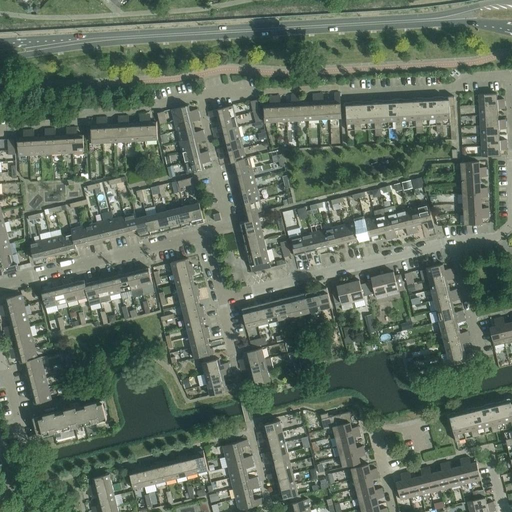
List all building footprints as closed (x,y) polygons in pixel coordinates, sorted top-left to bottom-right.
[(334,101),(329,101),(330,119),(341,118),(340,93),(334,93),(334,101)] [(479,95),(479,105),(505,104),(504,99),(497,99),(497,93),(479,95)] [(313,102),(308,102),(308,120),(319,119),(318,94),(313,94),(313,102)] [(323,94),(318,94),(319,119),(330,119),(329,101),(324,101),(323,94)] [(291,103),(286,103),(287,121),(298,120),(296,95),(291,95),(291,103)] [(302,95),(296,95),(298,120),(308,120),(308,102),(302,103),(302,95)] [(276,122),(275,96),(269,97),(270,104),(264,105),(265,122),(276,122)] [(280,96),(275,96),(276,122),(287,121),(286,103),(281,104),(280,96)] [(448,99),(438,100),(440,132),(444,132),(443,125),(450,125),(450,123),(450,118),(450,114),(450,110),(449,106),(455,106),(454,96),(448,97),(448,99)] [(257,99),(252,101),(251,101),(254,112),(260,110),(257,99)] [(438,100),(428,101),(430,126),(436,126),(437,133),(440,132),(438,100)] [(418,101),(408,102),(409,127),(416,127),(416,134),(420,134),(418,101)] [(428,101),(418,101),(420,134),(423,133),(423,126),(430,126),(428,101)] [(398,102),(387,103),(389,128),(396,128),(396,135),(399,135),(398,102)] [(408,102),(398,102),(399,135),(403,134),(402,127),(409,127),(408,102)] [(377,103),(367,104),(368,129),(375,129),(375,136),(379,136),(377,103)] [(387,103),(377,103),(379,136),(382,136),(382,129),(389,128),(387,103)] [(367,104),(357,105),(358,137),(362,137),(361,130),(368,129),(367,104)] [(505,104),(479,105),(480,115),(498,114),(498,109),(505,109),(505,104)] [(171,109),(174,120),(199,114),(198,109),(190,111),(188,105),(171,109)] [(217,115),(219,121),(236,116),(233,105),(208,112),(210,117),(217,115)] [(357,105),(346,105),(347,131),(355,130),(355,137),(358,137),(357,105)] [(164,111),(158,113),(157,113),(160,124),(167,122),(164,111)] [(150,114),(145,115),(146,140),(158,139),(157,122),(151,122),(150,114)] [(199,114),(174,120),(177,131),(194,127),(193,121),(200,120),(199,114)] [(498,114),(480,115),(480,126),(506,124),(505,119),(499,120),(498,114)] [(140,123),(135,123),(136,141),(146,140),(145,115),(140,115),(140,123)] [(118,124),(113,125),(114,142),(125,141),(123,116),(118,116),(118,124)] [(129,116),(123,116),(125,141),(136,141),(135,123),(129,124),(129,116)] [(212,128),(214,133),(238,127),(236,116),(219,121),(220,126),(212,128)] [(103,143),(102,117),(96,118),(97,125),(91,126),(92,143),(103,143)] [(107,117),(102,117),(103,143),(114,142),(113,125),(108,125),(107,117)] [(506,124),(480,126),(481,136),(500,135),(499,129),(506,129),(506,124)] [(67,136),(61,136),(62,153),(73,153),(72,127),(66,128),(67,136)] [(77,127),(72,127),(73,153),(85,152),(83,135),(77,135),(77,127)] [(194,127),(177,131),(179,141),(204,135),(203,130),(195,132),(194,127)] [(238,127),(214,133),(215,138),(223,136),(224,142),(241,137),(238,127)] [(55,128),(50,129),(52,154),(62,153),(61,136),(56,136),(55,128)] [(45,137),(40,137),(41,155),(52,154),(50,129),(45,129),(45,137)] [(30,155),(29,130),(23,130),(24,138),(18,139),(19,156),(30,155)] [(34,130),(29,130),(30,155),(41,155),(40,137),(34,138),(34,130)] [(204,135),(179,141),(182,152),(199,148),(198,142),(205,140),(204,135)] [(500,135),(481,136),(482,146),(507,145),(507,140),(500,140),(500,135)] [(218,149),(219,154),(243,148),(241,137),(224,142),(225,147),(218,149)] [(507,145),(482,146),(482,157),(501,156),(500,150),(507,149),(507,145)] [(199,148),(182,152),(185,162),(209,156),(208,151),(200,153),(199,148)] [(243,148),(219,154),(220,159),(228,157),(229,163),(233,162),(246,158),(243,148)] [(209,156),(185,162),(187,173),(204,169),(203,163),(210,162),(209,156)] [(233,162),(235,172),(252,168),(249,157),(246,158),(233,162)] [(479,162),(460,163),(461,173),(486,172),(486,167),(479,168),(479,162)] [(252,168),(235,172),(238,183),(255,179),(252,168)] [(486,172),(461,173),(462,184),(480,183),(480,177),(487,177),(486,172)] [(193,177),(182,180),(184,186),(195,184),(193,177)] [(422,178),(412,180),(414,189),(424,186),(422,178)] [(255,179),(238,183),(240,193),(257,189),(255,179)] [(411,180),(402,183),(404,190),(413,188),(411,180)] [(480,183),(462,184),(462,194),(487,192),(487,188),(480,188),(480,183)] [(379,188),(371,190),(373,195),(376,197),(381,196),(379,188)] [(257,189),(240,193),(243,204),(260,200),(257,189)] [(487,192),(462,194),(463,204),(481,203),(481,198),(488,197),(487,192)] [(260,200),(243,204),(247,221),(259,218),(258,212),(263,211),(260,200)] [(199,203),(188,205),(193,225),(204,222),(199,203)] [(481,203),(463,204),(463,214),(489,213),(488,208),(482,208),(481,203)] [(428,204),(417,206),(421,223),(427,222),(428,230),(434,228),(428,204)] [(188,205),(178,208),(183,227),(193,225),(188,205)] [(305,206),(298,208),(300,218),(308,216),(305,206)] [(395,206),(384,208),(392,239),(397,237),(395,230),(400,229),(396,212),(395,206)] [(417,206),(407,209),(413,234),(418,232),(416,225),(421,223),(417,206)] [(178,208),(167,210),(172,230),(183,227),(178,208)] [(374,211),(375,217),(380,234),(385,232),(387,240),(392,239),(384,208),(374,211)] [(407,209),(396,212),(400,229),(406,227),(408,235),(413,234),(407,209)] [(167,210),(157,213),(162,233),(172,230),(167,210)] [(135,213),(124,216),(128,233),(138,230),(139,230),(136,218),(135,213)] [(157,213),(146,216),(151,235),(162,233),(157,213)] [(213,214),(215,221),(221,220),(220,213),(213,214)] [(489,213),(463,214),(464,225),(482,224),(482,218),(489,217),(489,213)] [(124,216),(114,218),(118,235),(128,233),(124,216)] [(146,216),(136,218),(139,230),(138,230),(140,238),(151,235),(146,216)] [(375,217),(365,219),(369,236),(380,234),(375,217)] [(114,218),(103,221),(107,238),(118,235),(114,218)] [(240,223),(242,234),(262,229),(259,218),(247,221),(240,223)] [(365,219),(354,222),(358,239),(369,236),(365,219)] [(103,221),(92,224),(97,241),(107,238),(103,221)] [(354,222),(343,225),(348,242),(358,239),(354,222)] [(92,224),(82,226),(86,243),(97,241),(92,224)] [(343,225),(333,227),(337,244),(348,242),(343,225)] [(71,229),(72,233),(72,232),(76,246),(86,243),(82,226),(71,229)] [(333,227),(322,230),(327,247),(337,244),(333,227)] [(262,229),(242,234),(245,244),(264,239),(262,229)] [(322,230),(312,232),(316,249),(327,247),(322,230)] [(72,232),(72,233),(62,235),(66,252),(77,249),(76,246),(72,232)] [(312,232),(302,235),(308,260),(313,258),(311,251),(316,249),(312,232)] [(7,233),(0,234),(0,245),(10,243),(7,233)] [(62,235),(51,238),(56,255),(66,252),(62,235)] [(308,260),(302,235),(290,238),(295,255),(301,253),(303,261),(308,260)] [(51,238),(41,240),(45,257),(56,255),(51,238)] [(264,239),(245,244),(248,255),(267,250),(264,239)] [(45,257),(41,240),(30,243),(34,260),(45,257)] [(0,256),(12,254),(10,243),(0,245),(0,256)] [(288,245),(282,246),(285,257),(291,256),(288,245)] [(267,250),(248,255),(250,266),(252,272),(271,267),(267,250)] [(12,254),(0,256),(0,274),(19,270),(18,264),(15,264),(12,254)] [(171,262),(174,274),(193,269),(192,263),(190,264),(188,258),(171,262)] [(426,268),(429,279),(453,273),(452,268),(444,270),(443,264),(426,268)] [(149,268),(138,271),(142,288),(153,285),(149,268)] [(193,269),(174,274),(176,284),(193,280),(192,275),(195,274),(193,269)] [(138,271),(127,273),(131,290),(142,288),(138,271)] [(394,272),(382,275),(387,294),(404,290),(400,273),(394,275),(394,272)] [(411,272),(405,274),(407,285),(414,283),(411,272)] [(127,273),(117,276),(121,293),(131,290),(127,273)] [(453,273),(429,279),(431,290),(448,286),(447,280),(455,278),(453,273)] [(372,280),(366,282),(369,295),(375,293),(376,297),(387,294),(382,275),(371,277),(372,280)] [(117,276),(106,278),(110,295),(121,293),(117,276)] [(106,278),(96,281),(100,298),(101,303),(112,300),(110,295),(106,278)] [(85,280),(74,283),(78,300),(88,297),(85,284),(86,284),(85,280)] [(193,280),(176,284),(179,294),(199,290),(197,284),(195,285),(193,280)] [(360,280),(348,283),(353,302),(364,299),(364,296),(369,295),(366,282),(360,283),(360,280)] [(96,281),(86,284),(85,284),(88,297),(90,306),(101,303),(100,298),(96,281)] [(74,283),(63,285),(67,302),(78,300),(74,283)] [(353,302),(348,283),(337,286),(338,289),(332,290),(335,303),(341,302),(342,305),(353,302)] [(63,285),(53,288),(57,305),(67,302),(63,285)] [(448,286),(431,290),(434,300),(458,294),(457,289),(450,291),(448,286)] [(57,305),(53,288),(42,291),(46,308),(57,305)] [(327,288),(316,290),(321,310),(332,307),(327,288)] [(199,290),(179,294),(182,305),(199,301),(197,295),(200,295),(199,290)] [(316,290),(305,293),(310,312),(321,310),(316,290)] [(305,293),(295,295),(300,315),(310,312),(305,293)] [(0,305),(0,310),(0,311),(25,305),(22,294),(5,298),(7,304),(0,305)] [(458,294),(434,300),(437,311),(453,307),(452,301),(460,299),(458,294)] [(295,295),(284,298),(289,318),(300,315),(295,295)] [(284,298),(274,301),(279,320),(289,318),(284,298)] [(199,301),(182,305),(184,316),(204,311),(202,306),(200,306),(199,301)] [(274,301),(263,303),(268,323),(279,320),(274,301)] [(263,303),(253,306),(258,325),(268,323),(263,303)] [(25,305),(0,311),(1,317),(9,315),(10,320),(27,316),(25,305)] [(258,325),(253,306),(242,308),(247,328),(258,325)] [(453,307),(437,311),(439,321),(464,316),(462,310),(455,312),(453,307)] [(204,311),(184,316),(187,326),(204,322),(203,317),(205,316),(204,311)] [(4,327),(5,332),(30,326),(27,316),(10,320),(12,325),(4,327)] [(464,316),(439,321),(442,332),(459,328),(457,323),(465,321),(464,316)] [(503,317),(498,318),(504,343),(511,340),(511,330),(510,322),(505,324),(503,317)] [(490,327),(494,345),(504,343),(498,318),(494,319),(495,326),(490,327)] [(412,321),(401,324),(402,331),(414,328),(412,321)] [(204,322),(187,326),(189,337),(209,332),(208,327),(205,327),(204,322)] [(30,326),(5,332),(7,338),(14,336),(16,341),(33,337),(30,326)] [(459,328),(442,332),(444,342),(469,337),(468,331),(460,333),(459,328)] [(209,332),(189,337),(192,347),(209,343),(208,338),(210,337),(209,332)] [(9,348),(11,354),(35,347),(33,337),(16,341),(17,346),(9,348)] [(469,337),(444,342),(447,353),(464,349),(462,343),(470,342),(469,337)] [(262,345),(261,338),(250,341),(252,347),(262,345)] [(209,343),(192,347),(195,358),(203,356),(214,353),(213,348),(210,348),(209,343)] [(35,347),(11,354),(12,359),(20,357),(21,363),(24,362),(24,361),(38,358),(38,357),(35,347)] [(239,360),(240,365),(265,359),(262,348),(245,352),(247,358),(239,360)] [(464,349),(447,353),(450,364),(474,358),(473,352),(465,354),(464,349)] [(214,353),(203,356),(205,362),(202,363),(205,374),(230,368),(228,362),(221,364),(219,359),(216,359),(214,353)] [(24,361),(24,362),(27,372),(44,368),(41,357),(38,357),(38,358),(24,361)] [(271,358),(265,359),(240,365),(242,370),(249,368),(250,374),(267,369),(273,368),(271,358)] [(44,368),(27,372),(29,382),(46,378),(44,368)] [(230,368),(205,374),(208,384),(225,380),(223,375),(231,373),(230,368)] [(267,369),(250,374),(252,379),(244,381),(246,387),(270,381),(267,369)] [(46,378),(29,382),(32,393),(49,389),(46,378)] [(188,379),(182,381),(185,389),(191,387),(188,379)] [(225,380),(208,384),(210,395),(235,389),(233,383),(226,385),(225,380)] [(49,389),(32,393),(35,404),(52,400),(49,389)] [(96,400),(91,402),(96,422),(107,419),(103,402),(97,404),(96,400)] [(86,406),(81,408),(85,425),(96,422),(91,402),(86,403),(86,406)] [(511,409),(510,402),(500,404),(506,429),(505,429),(506,432),(511,430),(511,409)] [(500,404),(490,407),(496,431),(505,429),(506,429),(500,404)] [(75,406),(70,407),(75,427),(85,425),(81,408),(76,409),(75,406)] [(61,413),(60,410),(65,430),(75,427),(70,407),(65,408),(65,412),(61,413)] [(490,407),(480,409),(486,434),(496,431),(490,407)] [(480,409),(470,412),(476,436),(486,434),(480,409)] [(44,417),(34,420),(37,433),(42,431),(43,435),(65,430),(60,410),(54,412),(54,411),(44,414),(44,417)] [(324,430),(333,427),(350,423),(351,423),(353,422),(350,412),(329,417),(328,413),(320,415),(324,430)] [(470,412),(460,414),(466,439),(476,436),(470,412)] [(460,414),(450,417),(456,441),(466,439),(460,414)] [(257,432),(258,438),(283,431),(280,420),(263,425),(264,430),(257,432)] [(333,427),(335,437),(360,431),(358,426),(352,428),(351,423),(350,423),(333,427)] [(283,431),(258,438),(259,443),(267,441),(268,446),(285,442),(283,431)] [(360,431),(335,437),(337,447),(355,442),(354,437),(361,436),(360,431)] [(223,446),(225,457),(242,453),(241,447),(249,445),(247,440),(223,446)] [(262,453),(263,458),(288,452),(285,442),(268,446),(270,451),(262,453)] [(355,442),(337,447),(340,457),(364,451),(363,446),(357,448),(355,442)] [(400,459),(406,457),(404,450),(398,452),(400,459)] [(198,454),(193,456),(197,473),(208,470),(203,451),(198,452),(198,454)] [(364,451),(340,457),(343,467),(360,463),(359,457),(366,455),(364,451)] [(288,452),(263,458),(265,464),(272,462),(274,467),(291,463),(288,452)] [(242,453),(225,457),(228,467),(253,461),(251,456),(244,458),(242,453)] [(187,455),(182,456),(187,475),(197,473),(193,456),(188,457),(187,455)] [(177,460),(172,461),(176,478),(187,475),(182,456),(177,457),(177,460)] [(469,457),(464,458),(470,483),(481,480),(477,462),(471,463),(469,457)] [(461,466),(456,467),(461,485),(470,483),(464,458),(460,459),(461,466)] [(166,460),(161,461),(166,481),(176,478),(172,461),(167,462),(166,460)] [(156,465),(151,466),(155,483),(166,481),(161,461),(156,462),(156,465)] [(253,461),(228,467),(231,478),(248,473),(246,468),(254,466),(253,461)] [(449,462),(445,463),(451,487),(461,485),(456,467),(451,468),(449,462)] [(267,474),(269,479),(293,473),(291,463),(274,467),(275,472),(267,474)] [(442,471),(436,472),(441,490),(451,487),(445,463),(440,464),(442,471)] [(351,468),(353,479),(378,473),(377,468),(370,470),(369,464),(351,468)] [(145,465),(140,466),(145,486),(155,483),(151,466),(146,467),(145,465)] [(145,486),(140,466),(135,468),(135,470),(130,471),(134,488),(145,486)] [(430,467),(425,468),(431,492),(441,490),(436,472),(431,473),(430,467)] [(422,476),(417,477),(421,495),(431,492),(425,468),(420,469),(422,476)] [(410,471),(405,473),(411,497),(421,495),(417,477),(411,478),(410,471)] [(248,473),(231,478),(233,488),(258,482),(257,477),(249,479),(248,473)] [(293,473),(269,479),(270,485),(277,483),(279,488),(296,484),(293,473)] [(378,473),(353,479),(356,489),(374,484),(372,479),(379,477),(378,473)] [(411,497),(405,473),(400,474),(402,480),(396,482),(401,500),(411,497)] [(86,486),(88,491),(112,485),(110,474),(93,478),(94,484),(86,486)] [(258,482),(233,488),(236,499),(253,494),(252,489),(259,487),(258,482)] [(296,484),(279,488),(280,493),(272,495),(274,501),(289,497),(298,495),(296,484)] [(374,484),(356,489),(358,499),(383,493),(382,488),(375,489),(374,484)] [(112,485),(88,491),(89,496),(97,494),(98,499),(115,495),(112,485)] [(383,493),(358,499),(361,508),(379,504),(377,499),(384,497),(383,493)] [(253,494),(236,499),(239,509),(239,510),(248,507),(263,504),(262,498),(254,500),(253,494)] [(298,495),(289,497),(293,511),(302,511),(311,510),(308,499),(302,500),(300,494),(298,495)] [(92,507),(93,511),(117,506),(115,495),(98,499),(99,505),(92,507)] [(485,497),(468,502),(470,511),(495,506),(494,501),(487,503),(485,497)]
